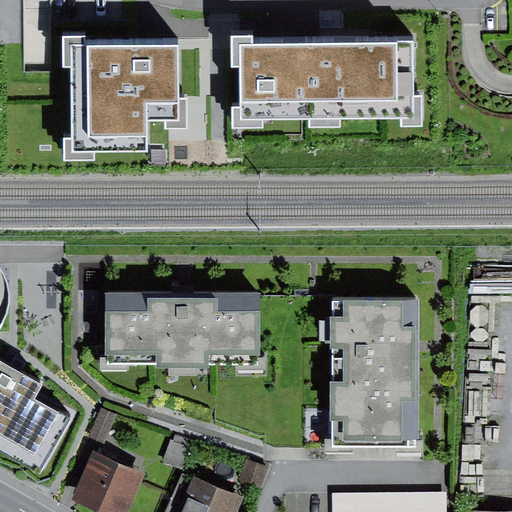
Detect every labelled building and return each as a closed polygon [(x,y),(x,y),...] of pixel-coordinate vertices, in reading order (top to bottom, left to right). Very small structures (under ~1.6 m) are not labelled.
[(256,30),(228,31),(229,67),(240,67),(241,106),(231,107),(231,127),(264,127),(264,118),(308,117),(308,125),(341,125),(341,116),(403,115),(403,125),(424,124),(423,96),(414,96),(412,37),(256,41),(256,30)] [(86,33),(59,33),(60,68),(70,68),(71,137),(63,137),(64,157),(94,157),(94,149),(148,148),(148,118),(164,117),(165,126),(187,125),(187,96),(180,96),(178,43),(86,45),(86,33)] [(184,281),(107,281),(106,346),(101,346),(101,360),(129,360),(129,352),(238,353),(237,364),(267,365),(267,349),(260,349),(261,282),(184,281)] [(418,288),(333,288),(333,428),(326,428),(326,441),(353,441),(353,434),(395,434),(395,440),(424,440),(424,427),(418,427),(418,347),(418,288)] [(0,354),(0,452),(42,476),(77,415),(36,392),(43,379),(17,364),(0,354)] [(101,405),(89,432),(105,439),(117,412),(101,405)] [(171,437),(166,451),(185,458),(192,438),(176,433),(174,438),(171,437)] [(126,511),(146,467),(94,445),(74,493),(119,511),(126,511)] [(269,465),(246,456),(238,476),(262,484),(269,465)] [(233,511),(243,490),(195,470),(176,511),(233,511)] [(441,511),(442,489),(332,489),(332,511),(441,511)]
